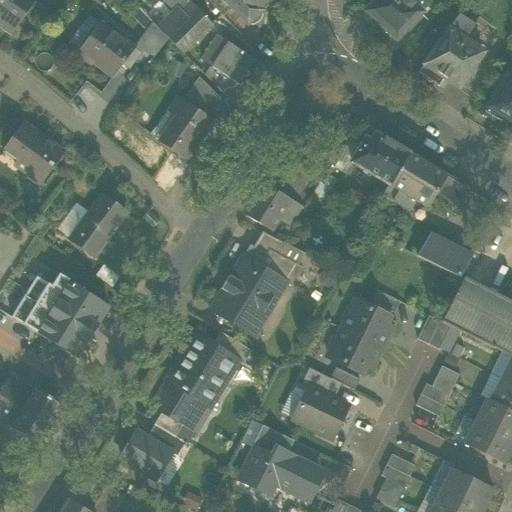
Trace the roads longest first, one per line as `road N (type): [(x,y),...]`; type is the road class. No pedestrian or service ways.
road 1 (residential): [(196,235),(0,60)]
road 2 (tertiary): [(322,69),(511,181)]
road 3 (tertiary): [(196,235),(304,74),(322,69)]
road 4 (tertiary): [(95,398),(196,235)]
road 5 (tertiary): [(30,511),(95,398)]
